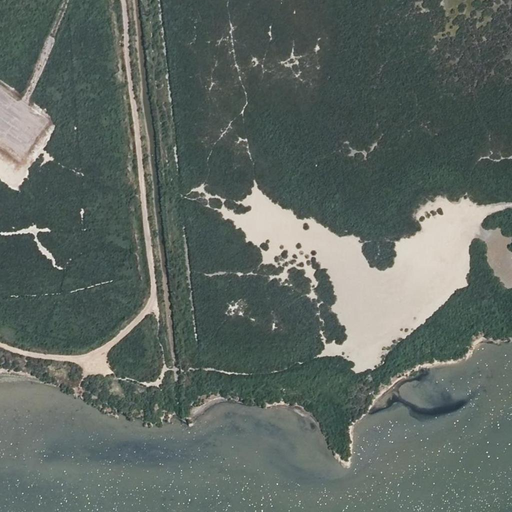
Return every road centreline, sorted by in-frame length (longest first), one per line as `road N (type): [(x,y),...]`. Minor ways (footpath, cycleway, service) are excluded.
road 1 (track): [(123,0),(155,298),(127,331),(86,357),(29,354),(0,343)]
road 2 (track): [(76,358),(125,379),(162,383),(164,336),(152,302)]
